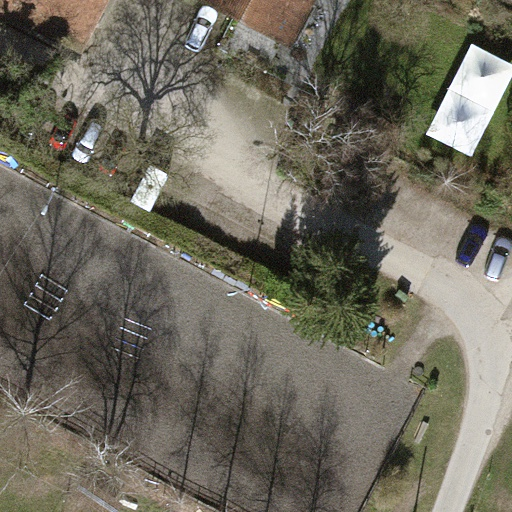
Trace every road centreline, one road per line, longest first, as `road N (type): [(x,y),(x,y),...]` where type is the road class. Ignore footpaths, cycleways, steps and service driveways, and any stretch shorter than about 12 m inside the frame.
road 1 (unknown): [(511,325),(279,210),(243,188),(236,160),(216,136),(112,86)]
road 2 (track): [(453,511),(511,361)]
